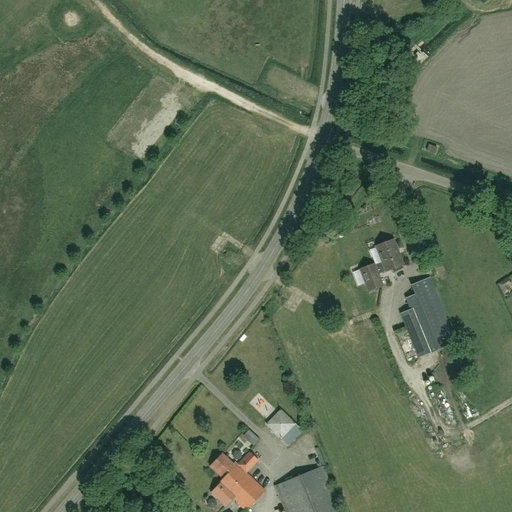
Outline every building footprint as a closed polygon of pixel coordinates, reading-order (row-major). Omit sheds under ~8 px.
[(435,154),(437,148),(429,145),(427,151),(435,154)] [(382,262),(385,271),(386,271),(403,264),(393,239),(376,246),(382,262)] [(385,271),(382,262),(374,265),(374,263),(360,269),(368,290),(382,285),(378,273),(385,271)] [(497,283),(504,294),(511,290),(509,285),(511,283),(511,282),(508,276),(497,283)] [(406,329),(418,358),(457,342),(431,277),(411,285),(415,294),(406,298),(416,324),(406,329)] [(294,424),(280,410),(266,424),(280,438),(294,424)] [(289,430),(296,437),(303,430),(296,423),(289,430)] [(297,439),(306,449),(314,442),(306,432),(297,439)] [(222,453),(216,460),(257,499),(265,491),(246,473),(258,460),(250,452),(238,465),(235,462),(233,464),(222,453)] [(238,499),(236,502),(246,511),(257,499),(216,460),(210,467),(223,479),(218,484),(218,485),(211,492),(212,493),(212,495),(216,499),(218,499),(226,507),(235,497),(238,499)] [(341,511),(322,466),(274,486),(285,511),(341,511)]
